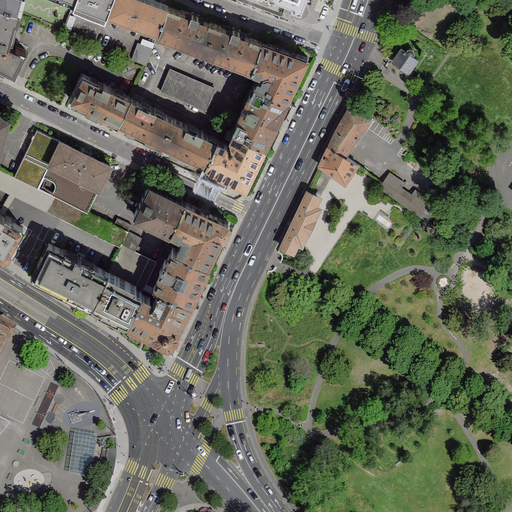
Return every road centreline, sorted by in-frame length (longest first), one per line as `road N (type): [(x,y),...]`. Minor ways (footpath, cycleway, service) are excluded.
road 1 (residential): [(268,218),(0,88)]
road 2 (secondary): [(165,409),(109,343),(0,274)]
road 3 (secondary): [(0,304),(76,354),(154,426)]
road 4 (primary): [(268,218),(348,49)]
road 5 (primary): [(268,511),(234,414),(230,351)]
road 6 (primary): [(239,280),(165,409)]
road 7 (residential): [(216,0),(348,49)]
